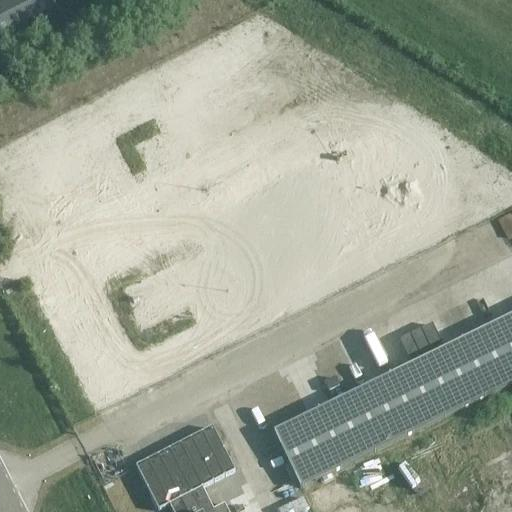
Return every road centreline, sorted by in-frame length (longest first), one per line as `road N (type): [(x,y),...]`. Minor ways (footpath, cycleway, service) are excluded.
road 1 (unknown): [(228,168),(309,131),(361,121),(393,129),(424,164),(429,209),(409,231),(281,293)]
road 2 (unknown): [(281,293),(147,370),(104,374),(46,250)]
road 3 (unknown): [(46,250),(228,168)]
road 4 (unknown): [(281,293),(228,168)]
